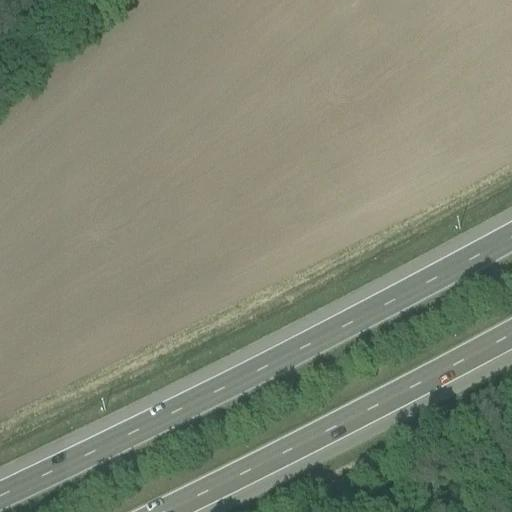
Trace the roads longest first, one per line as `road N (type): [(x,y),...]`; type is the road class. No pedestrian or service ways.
road 1 (trunk): [(511,240),(253,377),(0,495)]
road 2 (trunk): [(168,511),(511,337)]
